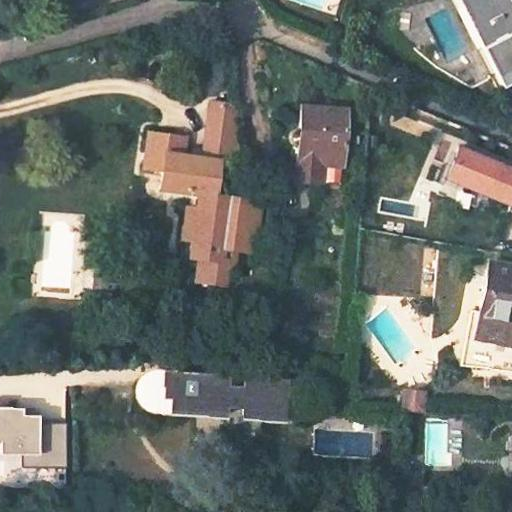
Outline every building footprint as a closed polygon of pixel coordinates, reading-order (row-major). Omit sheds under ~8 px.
[(456,0),(480,46),(508,32),(511,30),(511,11),(506,0),(456,0)] [(511,85),(511,39),(508,32),(480,46),(501,90),(511,85)] [(191,286),(220,289),(222,274),(230,268),(231,257),(233,257),(249,259),(255,210),(209,204),(213,164),(231,166),(232,154),(231,153),(235,112),(204,107),(198,164),(175,162),(177,145),(141,141),(137,176),(156,178),(153,197),(193,201),(191,217),(191,220),(195,220),(191,243),(189,241),(188,245),(185,263),(194,265),(191,286)] [(295,175),(316,182),(318,164),(341,166),(345,111),(299,107),(298,128),(296,128),(294,128),(292,129),(290,131),(288,133),(288,135),(288,139),(289,142),(290,144),(291,145),(293,146),(295,147),(296,147),(295,162),(296,162),(295,175)] [(511,198),(511,168),(457,145),(443,176),(509,205),(511,198)] [(188,245),(189,241),(191,243),(195,220),(191,220),(191,217),(180,216),(177,243),(188,245)] [(473,338),(507,343),(509,328),(511,328),(511,268),(486,264),(473,338)] [(239,415),(284,419),(287,384),(242,380),(242,388),(226,386),(226,379),(153,373),(150,407),(223,414),(224,406),(240,407),(239,415)] [(399,411),(421,412),(422,389),(400,389),(399,411)] [(23,405),(0,405),(0,454),(16,454),(17,468),(62,467),(61,423),(35,424),(35,414),(24,415),(23,405)] [(421,470),(403,471),(403,489),(421,489),(421,470)] [(28,511),(45,511),(47,503),(31,503),(28,511)]
